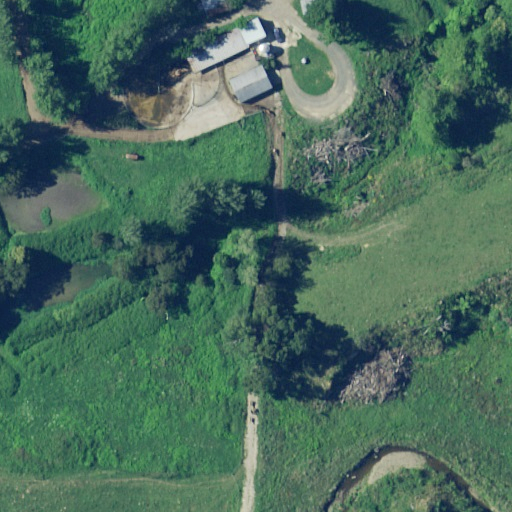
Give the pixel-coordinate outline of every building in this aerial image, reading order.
[(201,0),(202,3),(197,5),(199,12),(205,10),(208,18),(223,13),(221,6),(226,5),(224,0),(201,0)] [(304,12),(307,11),(338,5),(336,0),(301,0),(304,12)] [(238,29),(246,45),(267,35),(259,19),(238,29)] [(246,45),(238,29),(185,54),(194,74),(247,49),(246,45)] [(273,89),(263,68),(230,83),(240,104),(273,89)]
